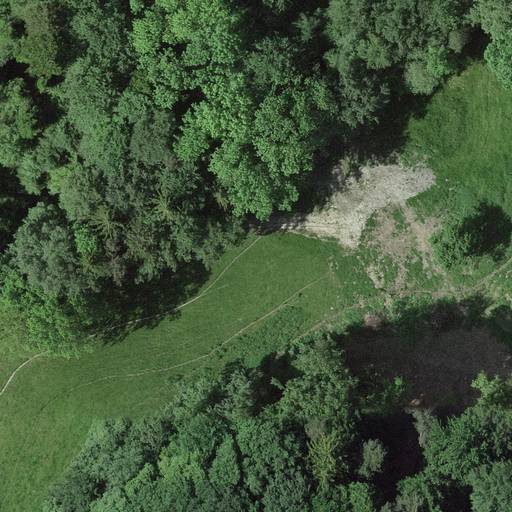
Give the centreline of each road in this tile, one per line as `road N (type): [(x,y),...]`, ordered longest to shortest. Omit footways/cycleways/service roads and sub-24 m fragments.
road 1 (unclassified): [(0,304),(280,169),(474,0)]
road 2 (track): [(0,225),(147,0)]
